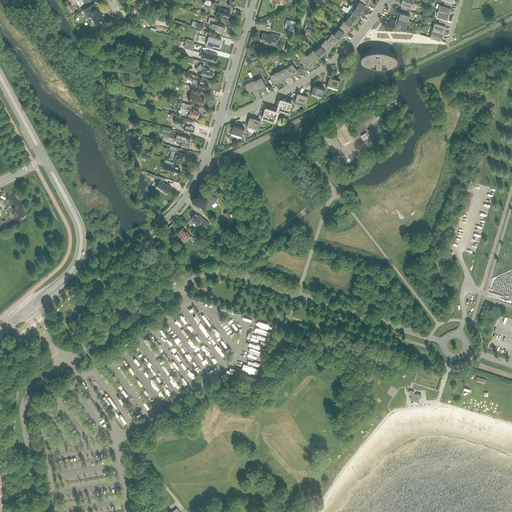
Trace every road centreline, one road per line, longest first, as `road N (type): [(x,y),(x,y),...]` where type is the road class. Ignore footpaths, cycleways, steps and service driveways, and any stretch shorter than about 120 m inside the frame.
road 1 (residential): [(443,341),(227,271),(189,281)]
road 2 (residential): [(219,118),(265,104),(335,61),(385,0)]
road 3 (secondary): [(31,310),(76,270),(85,243),(46,157)]
road 4 (unclassified): [(38,511),(21,404),(30,387),(68,363)]
road 5 (secondary): [(40,161),(78,243),(66,272),(28,305)]
road 6 (residential): [(68,363),(189,281)]
road 7 (residential): [(219,118),(254,0)]
road 8 (residential): [(161,224),(195,183),(219,118)]
